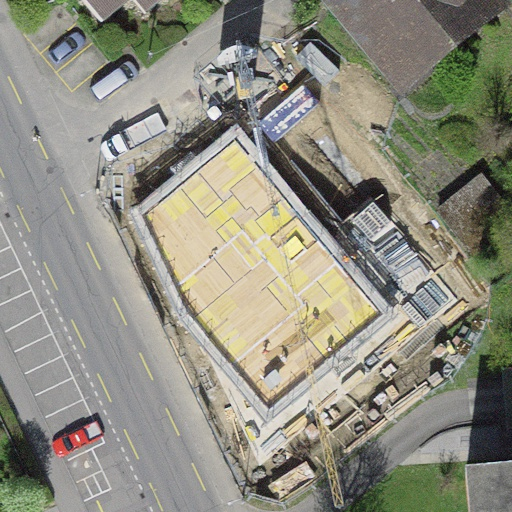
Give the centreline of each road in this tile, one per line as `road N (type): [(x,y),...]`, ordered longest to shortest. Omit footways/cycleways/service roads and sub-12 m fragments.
road 1 (tertiary): [(195,511),(43,186)]
road 2 (residential): [(270,0),(43,186)]
